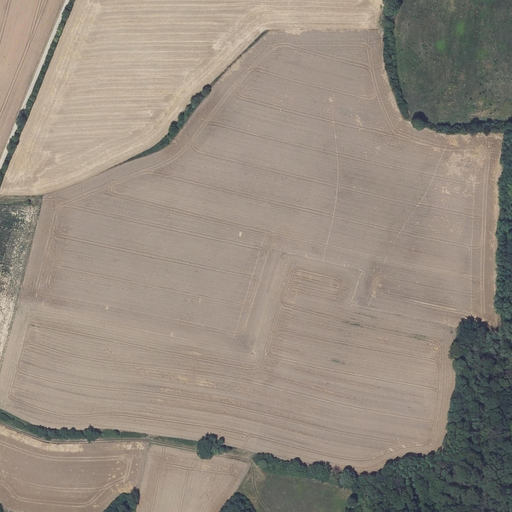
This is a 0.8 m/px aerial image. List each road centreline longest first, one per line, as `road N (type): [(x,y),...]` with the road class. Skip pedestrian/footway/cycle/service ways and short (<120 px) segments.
road 1 (track): [(0,422),(59,441),(124,438),(254,459)]
road 2 (track): [(0,166),(65,0)]
